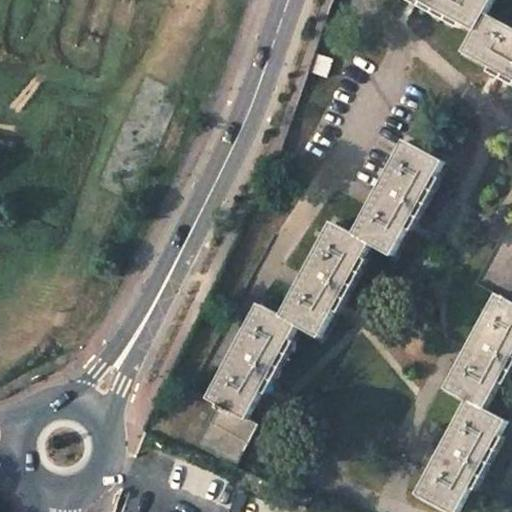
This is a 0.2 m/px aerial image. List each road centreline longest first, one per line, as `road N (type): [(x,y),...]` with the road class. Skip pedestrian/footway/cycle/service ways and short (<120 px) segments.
road 1 (secondary): [(127,347),(246,116),(288,0)]
road 2 (residential): [(334,167),(390,72),(396,35),(366,0)]
